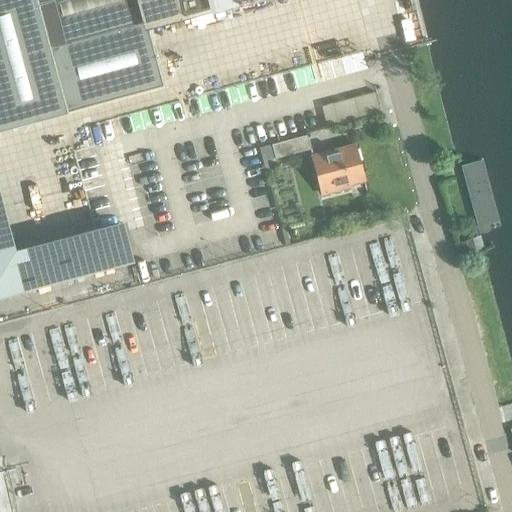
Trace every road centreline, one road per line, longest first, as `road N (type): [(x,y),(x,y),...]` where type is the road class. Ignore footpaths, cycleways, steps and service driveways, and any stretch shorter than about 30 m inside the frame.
road 1 (unclassified): [(511,502),(390,67)]
road 2 (unknown): [(228,119),(176,141),(187,212),(193,226),(213,232),(249,215),(235,146)]
road 3 (unknown): [(228,119),(390,67),(381,0)]
